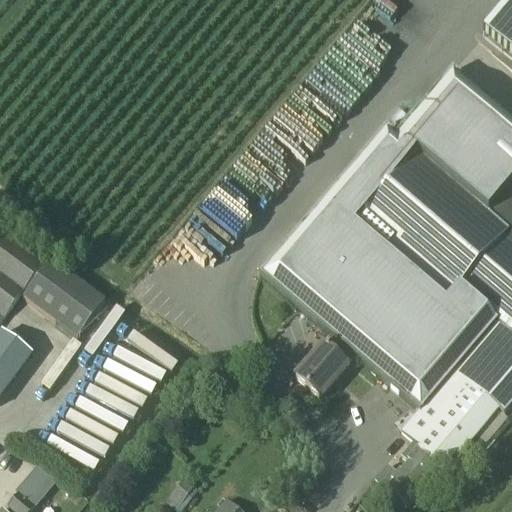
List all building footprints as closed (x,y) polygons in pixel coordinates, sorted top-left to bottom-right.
[(511,10),(507,7),(481,37),(511,63),(511,10)] [(420,414),(401,436),(413,446),(443,472),(455,458),(458,461),(466,451),(472,457),(482,445),(476,440),(498,414),(503,418),(511,407),(511,128),(455,80),(392,153),(377,140),(260,276),(420,414)] [(399,112),(391,121),(398,127),(406,119),(399,112)] [(0,326),(44,270),(0,236),(0,326)] [(77,342),(104,305),(51,266),(23,303),(77,342)] [(1,336),(0,337),(0,401),(31,358),(1,336)] [(323,348),(295,380),(319,402),(347,369),(347,368),(355,359),(333,339),(333,340),(333,341),(325,350),(323,348)] [(387,469),(374,484),(406,511),(434,477),(435,477),(437,474),(440,476),(443,472),(413,446),(401,460),(407,465),(397,477),(387,469)] [(17,499),(8,511),(9,511),(32,511),(48,493),(57,483),(39,468),(14,497),(17,499)] [(71,470),(65,477),(78,487),(84,480),(71,470)] [(184,484),(166,505),(174,511),(182,511),(197,495),(184,484)] [(235,511),(226,503),(218,511),(235,511)]
